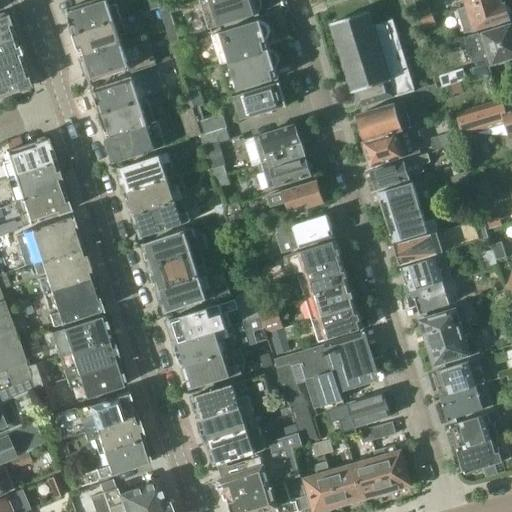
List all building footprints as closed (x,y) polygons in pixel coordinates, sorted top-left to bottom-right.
[(109,0),(96,0),(68,9),(76,33),(122,19),(117,4),(111,5),(109,0)] [(160,8),(157,0),(144,0),(149,11),(160,8)] [(167,0),(159,3),(161,11),(181,5),(179,0),(167,0)] [(201,0),(211,28),(259,14),(258,11),(260,11),(262,3),(261,0),(201,0)] [(507,7),(504,0),(491,0),(468,7),(467,6),(458,9),(465,33),(475,30),(511,19),(510,15),(511,13),(510,8),(507,7)] [(181,5),(161,11),(172,43),(181,41),(171,13),(182,9),(181,5)] [(419,11),(421,21),(434,17),(431,7),(419,11)] [(358,110),(401,95),(416,90),(392,19),(373,25),(371,18),(374,18),(373,13),(369,14),(369,12),(331,24),(358,110)] [(0,43),(13,39),(9,24),(6,15),(0,16),(0,43)] [(437,26),(434,17),(421,21),(424,30),(437,26)] [(76,33),(75,34),(83,58),(84,57),(124,44),(124,43),(121,36),(127,34),(122,19),(76,33)] [(213,34),(222,63),(269,48),(266,38),(268,38),(271,31),(269,25),(263,21),(261,22),(261,20),(213,34)] [(493,64),(511,57),(511,24),(467,38),(474,60),(479,63),(492,59),(493,64)] [(124,44),(84,57),(91,82),(131,69),(132,73),(157,64),(148,36),(124,43),(124,44)] [(0,43),(0,69),(21,62),(21,63),(22,63),(14,38),(13,39),(0,43)] [(172,43),(177,61),(182,77),(195,72),(190,57),(184,40),(181,41),(172,43)] [(269,48),(222,63),(231,92),(279,77),(275,67),(277,66),(279,59),(278,54),(273,50),(270,51),(269,48)] [(0,69),(0,97),(29,87),(26,77),(21,63),(21,62),(0,69)] [(492,76),(488,65),(472,70),(476,81),(492,76)] [(455,83),(452,73),(440,77),(443,87),(455,83)] [(134,76),(94,89),(102,113),(148,98),(144,84),(137,86),(134,76)] [(280,82),(234,96),(241,120),(288,106),(280,82)] [(447,97),(462,92),(459,83),(444,88),(447,97)] [(401,95),(403,101),(404,101),(404,102),(419,97),(421,102),(440,97),(436,84),(424,88),(416,90),(401,95)] [(205,104),(200,90),(187,94),(190,101),(191,101),(193,108),(201,106),(205,104)] [(102,113),(101,114),(109,138),(110,137),(156,122),(155,121),(148,98),(102,113)] [(502,99),(457,113),(464,136),(508,122),(511,135),(511,104),(504,107),(502,99)] [(194,110),(193,108),(191,101),(190,101),(177,105),(181,115),(194,110)] [(362,137),(366,140),(367,141),(405,130),(412,127),(404,102),(404,101),(403,101),(359,115),(362,125),(360,130),(362,137)] [(201,106),(193,108),(194,110),(202,133),(202,135),(228,127),(223,113),(205,119),(201,106)] [(188,138),(202,133),(194,110),(181,115),(188,138)] [(156,122),(110,137),(118,162),(167,146),(158,120),(155,121),(156,122)] [(252,166),(262,162),(304,149),(300,139),(303,135),(302,129),(297,128),(296,124),(245,141),(252,166)] [(202,135),(206,148),(220,143),(231,139),(228,127),(202,135)] [(405,130),(367,141),(363,142),(371,168),(419,153),(415,141),(409,143),(405,130)] [(456,131),(447,133),(451,145),(460,142),(456,131)] [(14,176),(54,162),(46,138),(6,151),(9,160),(2,162),(7,177),(14,176)] [(210,164),(215,178),(228,174),(225,165),(227,165),(220,143),(206,148),(208,156),(210,164)] [(304,149),(262,162),(270,189),(312,176),(311,172),(314,169),(312,162),(307,161),(304,149)] [(440,150),(424,155),(372,171),(378,190),(409,180),(406,171),(424,165),(425,166),(443,160),(440,151),(440,150)] [(128,191),(182,174),(182,173),(176,175),(169,153),(121,169),(128,191)] [(10,187),(15,202),(62,186),(54,162),(14,176),(17,185),(10,187)] [(469,172),(472,182),(488,177),(485,167),(469,172)] [(468,172),(452,177),(457,194),(473,189),(468,172)] [(189,197),(182,174),(128,191),(136,214),(184,199),(189,197)] [(228,174),(215,178),(217,186),(230,182),(228,174)] [(488,177),(472,182),(478,201),(494,196),(488,177)] [(269,196),(273,206),(289,201),(292,212),(324,202),(317,180),(269,196)] [(380,193),(388,218),(422,208),(414,182),(380,193)] [(62,186),(15,202),(20,217),(26,215),(29,224),(70,211),(62,186)] [(464,203),(477,199),(475,191),(461,196),(464,203)] [(189,212),(188,212),(184,199),(136,214),(143,238),(192,222),(189,212)] [(216,217),(228,213),(225,206),(224,201),(212,205),(215,215),(216,217)] [(225,206),(228,213),(230,220),(229,221),(234,234),(248,230),(240,201),(225,206)] [(429,231),(430,234),(438,232),(431,220),(426,221),(422,208),(388,218),(395,242),(429,231)] [(282,228),(278,229),(284,252),(335,236),(328,215),(294,225),(293,222),(281,225),(282,228)] [(28,247),(33,263),(82,247),(72,216),(23,232),(27,243),(34,241),(35,245),(28,247)] [(482,218),(438,232),(430,234),(396,245),(402,264),(480,241),(480,240),(489,237),(487,230),(486,230),(482,218)] [(0,236),(17,231),(16,227),(23,225),(21,221),(15,223),(14,221),(0,225),(0,236)] [(153,266),(194,253),(210,248),(205,234),(197,237),(194,228),(146,244),(153,266)] [(299,276),(343,262),(336,240),(292,254),(299,276)] [(497,260),(507,257),(502,241),(492,245),(497,260)] [(44,295),(92,278),(82,247),(33,263),(37,274),(44,272),(45,277),(38,279),(44,295)] [(488,267),(497,263),(498,263),(497,260),(493,249),(482,253),(487,267),(488,267)] [(209,273),(206,264),(198,267),(194,253),(153,266),(152,267),(160,289),(209,273)] [(411,291),(414,290),(453,278),(445,254),(403,267),(411,291)] [(306,298),(350,284),(343,262),(299,276),(306,298)] [(257,265),(249,268),(255,285),(262,283),(257,265)] [(209,273),(160,289),(168,312),(215,297),(216,301),(231,296),(223,268),(209,273)] [(92,278),(44,295),(49,310),(55,307),(57,312),(50,314),(53,325),(102,310),(92,278)] [(453,278),(414,290),(416,299),(414,303),(416,310),(421,314),(460,302),(453,278)] [(511,278),(503,281),(506,290),(506,289),(506,290),(511,288),(511,278)] [(313,319),(356,305),(350,284),(306,298),(313,319)] [(264,287),(252,290),(259,311),(271,308),(264,287)] [(0,380),(8,377),(12,386),(32,378),(28,366),(17,336),(9,313),(6,306),(0,290),(0,380)] [(237,297),(169,319),(176,342),(232,325),(228,312),(239,308),(243,322),(261,316),(259,311),(252,290),(237,295),(237,297)] [(429,342),(473,329),(465,304),(422,318),(423,321),(420,324),(422,330),(426,331),(429,342)] [(356,305),(313,319),(320,341),(364,328),(356,305)] [(271,308),(259,311),(261,316),(265,327),(266,332),(283,327),(277,306),(271,308)] [(18,310),(9,313),(17,336),(27,333),(18,310)] [(102,316),(52,332),(59,354),(59,355),(59,356),(110,339),(102,316)] [(176,342),(175,343),(183,366),(184,366),(184,365),(242,347),(242,348),(258,343),(254,330),(265,327),(261,316),(243,322),(232,325),(176,342)] [(511,326),(511,316),(499,320),(502,329),(511,326)] [(284,328),(272,332),(277,348),(289,344),(284,328)] [(480,352),(473,329),(429,342),(432,352),(430,355),(432,361),(435,362),(436,366),(480,352)] [(365,332),(276,359),(275,359),(278,368),(288,398),(302,394),(292,365),(301,363),(315,408),(342,400),(340,391),(380,379),(365,332)] [(110,339),(59,356),(60,360),(65,359),(68,367),(63,369),(67,379),(117,362),(117,363),(119,362),(111,339),(110,339)] [(242,347),(184,365),(184,366),(191,389),(244,372),(241,365),(246,363),(242,348),(242,347)] [(269,353),(261,356),(265,368),(273,365),(269,353)] [(435,373),(442,397),(486,383),(479,359),(435,373)] [(43,361),(28,366),(32,378),(34,384),(49,379),(47,374),(43,361)] [(117,362),(67,379),(69,387),(73,385),(78,401),(125,385),(117,363),(117,362)] [(203,420),(254,402),(254,403),(273,398),(266,373),(195,396),(203,420)] [(486,383),(442,397),(450,420),(493,406),(486,383)] [(58,409),(49,385),(49,384),(38,388),(46,413),(58,409)] [(84,432),(88,431),(136,415),(128,392),(77,409),(76,407),(56,414),(64,439),(85,432),(84,432)] [(332,408),(336,421),(354,415),(357,426),(391,415),(384,392),(332,408)] [(210,443),(250,429),(246,416),(257,412),(254,403),(254,402),(203,420),(201,420),(209,443),(210,443)] [(309,410),(294,415),(300,432),(303,443),(318,438),(309,410)] [(458,449),(499,436),(494,421),(491,422),(489,414),(451,426),(458,449)] [(55,424),(51,415),(43,418),(46,427),(55,424)] [(91,440),(95,453),(101,451),(143,437),(144,437),(136,415),(88,431),(84,432),(85,432),(87,441),(91,440)] [(0,464),(34,451),(34,449),(44,445),(34,419),(0,433),(0,464)] [(370,428),(373,440),(396,433),(393,422),(370,428)] [(260,426),(250,429),(210,443),(217,465),(219,465),(228,462),(228,461),(264,451),(267,447),(260,426)] [(373,440),(370,428),(360,431),(364,442),(373,440)] [(229,498),(301,476),(293,447),(302,444),(299,433),(284,437),(278,439),(271,444),(273,452),(229,466),(228,462),(219,465),(222,478),(219,479),(225,500),(229,498)] [(499,436),(458,449),(466,472),(511,458),(511,456),(510,449),(504,451),(499,436)] [(101,451),(95,453),(101,468),(67,479),(71,490),(96,482),(98,479),(151,461),(143,437),(101,451)] [(331,439),(322,441),(325,454),(334,451),(331,439)] [(58,460),(66,457),(69,453),(64,440),(53,444),(58,460)] [(325,454),(322,441),(313,444),(316,456),(325,454)] [(378,457),(388,491),(398,487),(399,490),(410,487),(409,484),(411,484),(402,450),(399,452),(397,444),(386,448),(388,454),(378,457)] [(32,462),(28,454),(9,462),(13,470),(32,462)] [(355,465),(364,498),(366,497),(367,500),(378,496),(377,494),(388,491),(378,457),(355,465)] [(306,477),(307,479),(317,511),(319,511),(325,511),(331,510),(331,508),(340,505),(331,472),(328,461),(317,464),(319,473),(306,477)] [(331,472),(340,505),(351,502),(352,504),(362,501),(362,499),(364,498),(355,465),(331,472)] [(0,495),(14,489),(8,474),(0,477),(0,476),(0,495)] [(58,474),(47,479),(51,490),(63,485),(58,474)] [(301,476),(229,498),(233,511),(258,511),(277,506),(278,511),(293,511),(310,507),(301,476)] [(89,497),(94,511),(138,511),(164,503),(156,481),(120,494),(118,487),(89,497)] [(0,499),(0,511),(22,511),(29,509),(21,490),(0,499)] [(171,511),(167,502),(164,503),(138,511),(171,511)]
